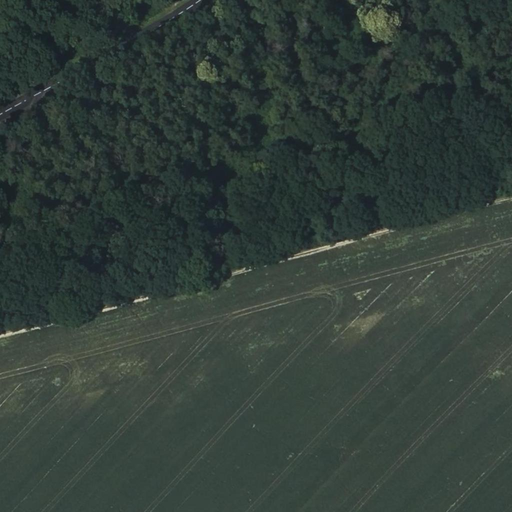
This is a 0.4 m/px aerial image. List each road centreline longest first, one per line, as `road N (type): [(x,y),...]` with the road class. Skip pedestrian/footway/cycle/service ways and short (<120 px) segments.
road 1 (track): [(511,194),(0,327)]
road 2 (tertiary): [(0,114),(201,0)]
